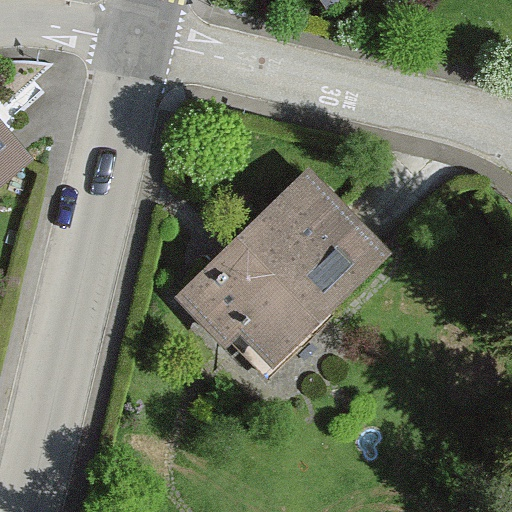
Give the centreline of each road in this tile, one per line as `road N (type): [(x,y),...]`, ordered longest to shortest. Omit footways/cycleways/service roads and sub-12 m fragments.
road 1 (unclassified): [(21,511),(134,38)]
road 2 (residential): [(134,38),(511,141)]
road 3 (residential): [(134,38),(0,25)]
